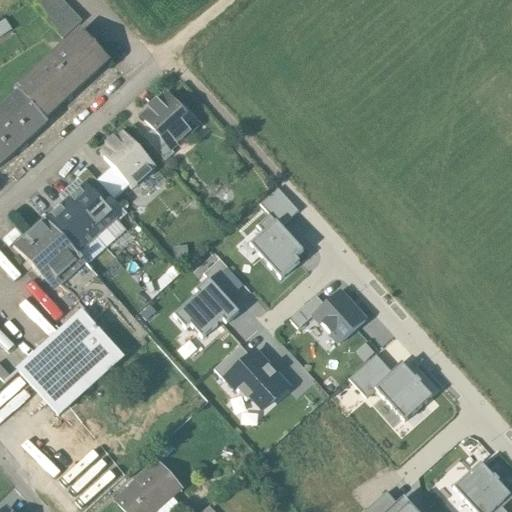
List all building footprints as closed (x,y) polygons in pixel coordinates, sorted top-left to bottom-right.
[(107,67),(78,34),(16,91),(18,93),(45,123),(107,67)] [(45,123),(18,93),(0,109),(0,172),(50,128),(45,123)] [(201,132),(172,99),(138,128),(166,161),(201,132)] [(159,175),(124,136),(99,159),(133,197),(159,175)] [(84,191),(65,208),(99,245),(118,227),(84,191)] [(99,245),(65,208),(44,227),(79,264),(99,245)] [(294,244),(270,217),(258,229),(264,236),(251,247),(280,280),(298,264),(286,251),(294,244)] [(17,253),(54,294),(82,268),(79,264),(44,227),(17,253)] [(210,281),(195,293),(198,297),(175,316),(185,328),(190,324),(202,338),(222,321),(226,326),(238,315),(210,281)] [(365,322),(339,293),(324,307),(311,319),(320,328),(321,327),(331,337),(329,339),(337,347),(365,322)] [(311,319),(324,307),(316,299),(290,322),(298,331),(311,319)] [(123,364),(80,317),(16,374),(59,422),(123,364)] [(224,382),(249,359),(240,349),(215,372),(224,382)] [(291,390),(256,353),(249,359),(224,382),(236,395),(237,393),(246,403),(249,400),(263,415),(291,390)] [(373,391),(391,375),(376,358),(348,382),(364,399),(373,391)] [(414,380),(401,366),(391,375),(373,391),(405,425),(432,400),(420,387),(422,386),(416,379),(414,380)] [(164,511),(183,495),(158,466),(114,505),(119,511),(164,511)] [(508,499),(480,469),(455,492),(472,511),(493,511),(498,508),(508,499)] [(393,511),(397,508),(387,496),(369,511),(393,511)] [(411,511),(403,503),(397,508),(393,511),(411,511)]
